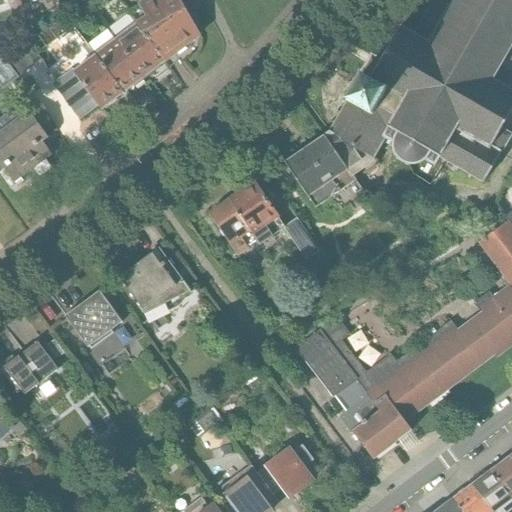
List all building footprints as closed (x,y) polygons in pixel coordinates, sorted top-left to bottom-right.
[(136,24),(147,39),(183,10),(177,0),(149,0),(139,6),(147,17),(136,24)] [(421,164),(425,162),(434,167),(439,159),(443,161),(442,161),(445,163),(446,162),(456,168),(456,169),(458,171),(458,170),(469,176),(469,177),(471,178),(471,177),(482,183),(482,184),(485,186),(511,138),(511,136),(503,131),(511,115),(511,92),(509,91),(511,85),(511,0),(434,0),(434,1),(434,2),(426,17),(425,16),(423,20),(424,20),(414,36),(402,28),(382,62),(372,56),(345,103),(348,105),(342,114),(339,113),(338,115),(340,117),(336,124),(333,122),(332,125),(335,126),(331,134),(286,165),(316,209),(332,198),(342,212),(366,195),(356,182),(357,181),(354,177),(371,166),(386,140),(393,143),(392,147),(394,156),(397,160),(399,162),(404,165),(410,166),(414,166),(419,165),(421,164)] [(57,24),(65,20),(61,7),(52,10),(57,24)] [(147,39),(164,63),(199,37),(183,10),(147,39)] [(164,63),(147,39),(136,24),(116,39),(145,77),(164,63)] [(123,94),(145,77),(116,39),(100,52),(87,35),(82,38),(95,55),(123,94)] [(33,68),(43,60),(28,40),(16,47),(33,68)] [(30,69),(14,47),(1,55),(18,78),(30,69)] [(95,55),(72,72),(71,71),(53,84),(62,96),(80,82),(90,94),(99,106),(102,110),(123,94),(95,55)] [(62,96),(71,108),(90,94),(80,82),(62,96)] [(71,108),(80,120),(99,106),(90,94),(71,108)] [(4,129),(33,169),(52,155),(43,142),(48,138),(29,111),(4,129)] [(14,183),(33,169),(4,129),(0,132),(0,173),(4,170),(14,183)] [(261,246),(286,229),(284,226),(255,184),(231,200),(257,239),(261,246)] [(247,246),(257,239),(231,200),(209,215),(238,257),(247,251),(249,249),(247,246)] [(296,217),(284,226),(286,229),(306,259),(319,251),(296,217)] [(511,226),(508,221),(478,244),(509,286),(493,298),(490,292),(475,303),(479,308),(478,309),(481,312),(458,330),(455,326),(433,342),(436,346),(402,372),(399,368),(376,386),(341,341),(350,335),(337,319),(340,317),(339,316),(295,349),(333,398),(358,381),(367,393),(365,394),(367,397),(339,418),(351,434),(353,433),(374,461),(412,432),(405,422),(494,355),(496,358),(511,346),(511,226)] [(181,294),(188,289),(167,260),(160,265),(152,254),(119,278),(141,309),(148,304),(154,301),(161,299),(175,297),(181,294)] [(111,331),(122,323),(100,292),(65,317),(88,349),(89,348),(91,351),(114,334),(111,331)] [(55,341),(49,345),(59,359),(65,354),(55,341)] [(25,395),(59,370),(38,343),(24,353),(25,356),(21,359),(19,357),(15,360),(12,356),(0,365),(0,369),(18,394),(22,392),(25,395)] [(5,420),(0,424),(0,440),(13,429),(5,420)] [(258,473),(275,495),(283,488),(290,498),(312,482),(302,469),(314,461),(303,446),(291,454),(288,450),(266,466),(267,466),(258,473)] [(511,455),(492,470),(511,496),(511,455)] [(264,503),(275,495),(258,473),(257,474),(251,466),(221,488),(238,511),(271,511),(264,503)] [(494,511),(495,511),(511,499),(511,496),(492,470),(474,484),(494,511)] [(455,497),(465,511),(494,511),(474,484),(455,497)] [(465,511),(455,497),(436,511),(465,511)] [(217,511),(213,506),(210,508),(201,498),(183,511),(217,511)]
